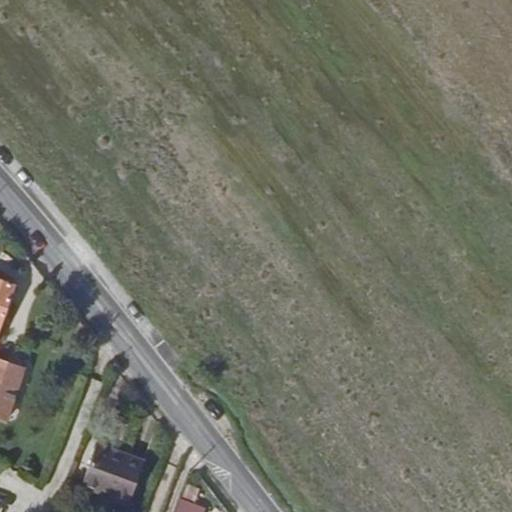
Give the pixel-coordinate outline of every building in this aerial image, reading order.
[(0,314),(11,283),(0,279),(0,314)] [(20,368),(0,361),(0,417),(3,419),(20,368)] [(116,460),(118,456),(96,448),(81,487),(96,494),(95,497),(127,509),(141,470),(116,460)] [(143,466),(118,456),(116,460),(141,470),(143,466)] [(96,494),(81,487),(79,492),(95,497),(96,494)]
